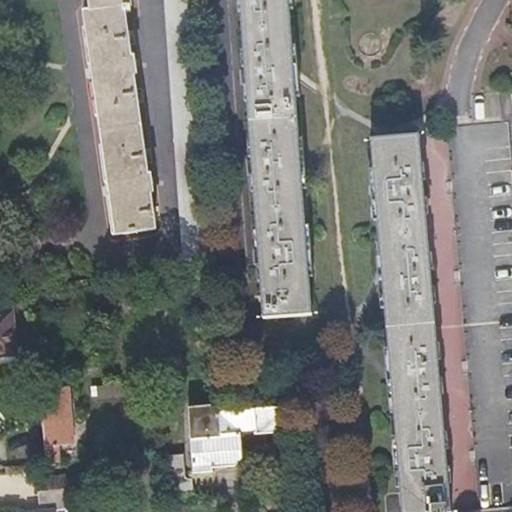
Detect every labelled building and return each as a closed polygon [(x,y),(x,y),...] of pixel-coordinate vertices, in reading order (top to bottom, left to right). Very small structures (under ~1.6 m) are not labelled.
[(87,0),(89,11),(83,12),(116,233),(154,228),(150,191),(153,191),(151,174),(148,175),(134,75),(136,74),(134,58),(131,58),(125,13),(131,12),(128,0),(87,0)] [(209,264),(188,0),(163,0),(184,267),(209,264)] [(238,0),(244,71),(239,72),(240,84),(246,84),(251,161),(246,161),(247,175),(252,175),(258,251),(253,252),(254,265),(260,265),(264,318),(310,314),(286,0),(238,0)] [(419,136),(372,140),(401,511),(448,511),(445,468),(450,468),(449,454),(445,454),(439,380),(443,379),(442,366),(438,366),(432,289),(436,289),(435,274),(430,275),(424,198),(428,198),(427,184),(422,184),(419,136)] [(12,311),(0,311),(0,364),(22,363),(21,350),(15,350),(12,311)] [(68,386),(40,389),(45,464),(58,463),(57,445),(72,443),(68,386)] [(220,412),(220,405),(188,408),(193,476),(214,474),(214,470),(236,468),(243,459),(242,435),(253,434),(253,436),(262,435),(263,438),(276,436),(276,434),(284,433),(282,407),(220,412)] [(167,497),(192,495),(191,480),(185,481),(183,456),(163,458),(167,497)] [(65,478),(47,479),(48,492),(65,490),(65,478)] [(48,492),(47,479),(38,480),(39,492),(48,492)] [(65,490),(48,492),(39,492),(40,511),(70,511),(69,490),(65,490)]
